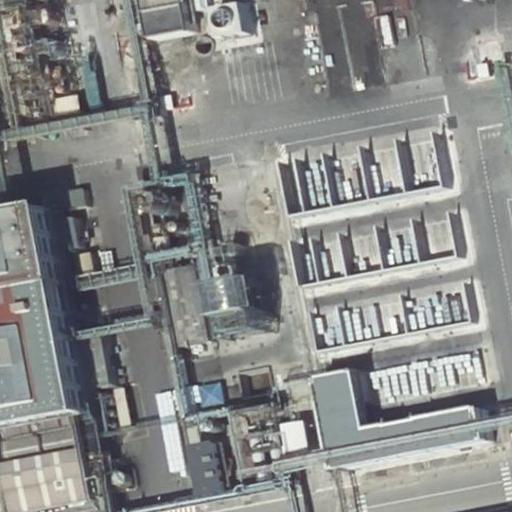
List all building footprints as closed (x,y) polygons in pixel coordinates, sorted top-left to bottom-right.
[(73,97),(55,0),(27,0),(28,10),(1,15),(23,129),(52,124),(50,104),(73,97)] [(183,0),(141,0),(150,43),(191,35),(183,0)] [(468,30),(473,59),(494,55),(489,26),(468,30)] [(246,104),(281,97),(277,76),(289,74),(281,32),(256,37),(258,43),(234,48),(246,104)] [(148,232),(179,226),(175,208),(145,213),(148,232)] [(0,473),(7,511),(82,511),(111,507),(98,442),(108,441),(117,426),(111,389),(90,395),(88,387),(109,382),(101,331),(78,335),(59,250),(77,243),(72,216),(54,219),(53,210),(0,219),(0,473)] [(87,276),(83,258),(70,261),(73,280),(87,276)] [(237,290),(239,324),(285,320),(283,287),(237,290)] [(316,376),(333,462),(482,431),(476,400),(440,408),(428,353),(316,376)] [(201,413),(205,429),(222,425),(219,410),(201,413)] [(240,420),(250,482),(285,476),(273,413),(240,420)] [(190,444),(198,490),(223,485),(214,440),(190,444)]
